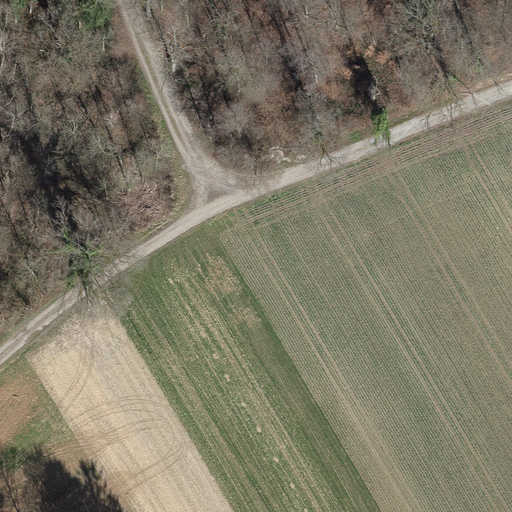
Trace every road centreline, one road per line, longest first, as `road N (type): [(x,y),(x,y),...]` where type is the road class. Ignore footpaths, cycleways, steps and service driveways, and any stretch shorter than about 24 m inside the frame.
road 1 (track): [(198,218),(511,92)]
road 2 (track): [(0,361),(71,301),(198,218)]
road 3 (track): [(198,218),(132,0)]
